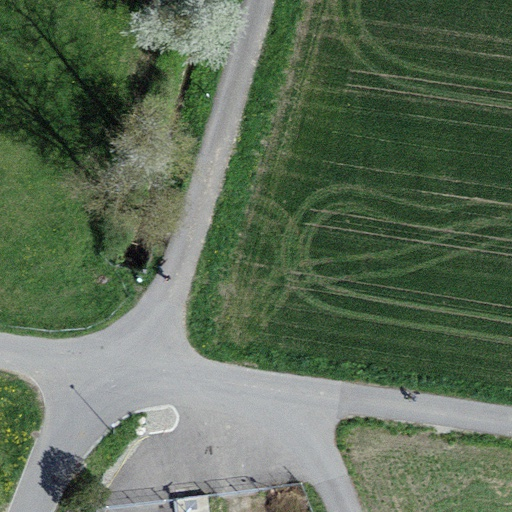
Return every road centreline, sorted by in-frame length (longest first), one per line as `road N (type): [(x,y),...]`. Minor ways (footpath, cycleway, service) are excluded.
road 1 (residential): [(343,511),(321,452),(284,389),(113,370)]
road 2 (residential): [(225,97),(165,307),(113,370)]
road 3 (track): [(284,389),(511,419)]
road 4 (residential): [(113,370),(68,430),(31,511)]
